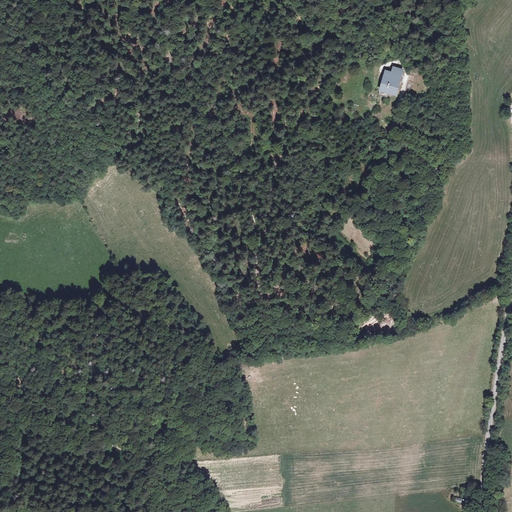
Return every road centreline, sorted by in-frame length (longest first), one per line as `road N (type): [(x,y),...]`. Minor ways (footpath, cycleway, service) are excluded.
road 1 (unclassified): [(482,511),(484,446),(511,266)]
road 2 (residential): [(445,0),(455,116),(434,172)]
road 3 (track): [(151,457),(14,389)]
